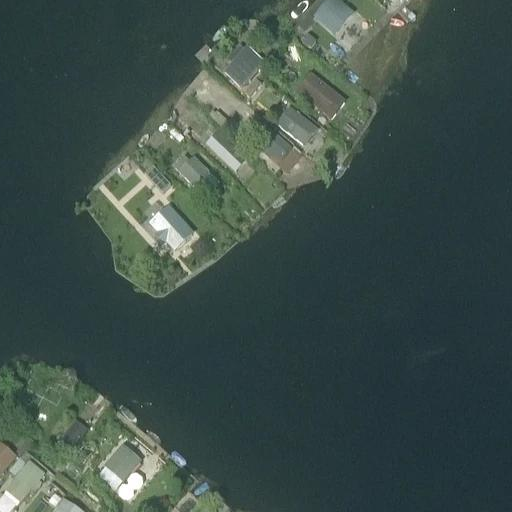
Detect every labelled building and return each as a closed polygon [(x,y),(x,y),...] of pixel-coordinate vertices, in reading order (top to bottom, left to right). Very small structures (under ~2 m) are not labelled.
[(354,16),(335,0),(332,0),(315,20),(335,38),(354,16)] [(251,54),(229,80),(243,92),(265,66),(251,54)] [(345,104),(310,75),(294,97),(306,106),(307,104),(330,122),(345,104)] [(290,111),(278,127),(306,147),(318,132),(290,111)] [(233,152),(209,130),(201,140),(225,162),(233,152)] [(275,137),(266,148),(282,162),(291,151),(275,137)] [(195,190),(209,175),(194,160),(189,164),(184,158),(174,170),(195,190)] [(169,215),(151,231),(157,238),(153,241),(162,250),(166,247),(175,256),(192,239),(169,215)] [(74,423),(55,446),(68,456),(87,432),(74,423)] [(1,445),(0,446),(0,479),(18,459),(1,445)] [(122,449),(103,470),(122,486),(140,464),(122,449)] [(29,465),(6,493),(21,506),(44,477),(29,465)] [(75,511),(62,502),(55,511),(75,511)]
